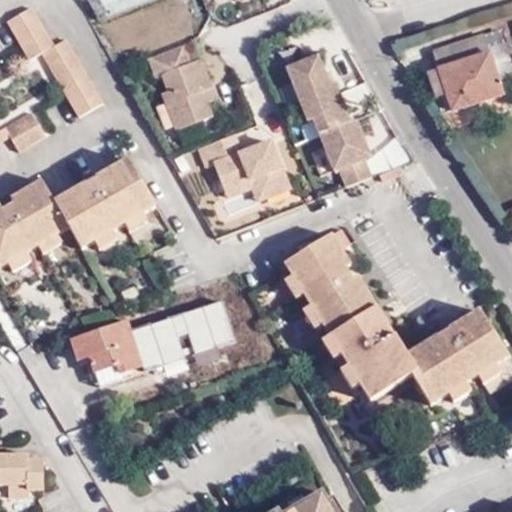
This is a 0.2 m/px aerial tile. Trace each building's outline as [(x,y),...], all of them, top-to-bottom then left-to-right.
[(81,0),(90,19),(93,24),(151,0),(81,0)] [(34,8),(10,21),(33,58),(45,51),(84,114),(108,99),(69,36),(57,44),(34,8)] [(505,43),(502,32),(486,37),(489,48),(505,43)] [(511,61),(505,43),(489,48),(486,37),(435,55),(441,71),(433,74),(447,114),(504,95),(499,81),(511,76),(511,61)] [(194,68),(185,48),(148,64),(157,85),(164,82),(169,96),(163,98),(167,108),(157,112),(167,135),(177,132),(179,137),(216,122),(210,108),(205,96),(215,92),(203,63),(194,68)] [(340,173),(348,192),(372,182),(365,163),(371,160),(358,125),(351,127),(337,86),(330,89),(320,62),(289,74),(309,126),(316,124),(335,175),(340,173)] [(11,86),(14,102),(41,97),(38,81),(11,86)] [(210,108),(220,104),(215,92),(205,96),(210,108)] [(0,141),(11,135),(21,151),(49,134),(34,109),(0,129),(0,141)] [(239,159),(231,141),(196,156),(204,175),(214,171),(226,202),(250,192),(256,207),(288,194),(270,148),(239,159)] [(69,232),(82,253),(101,242),(114,235),(127,226),(145,216),(157,208),(131,162),(103,178),(105,181),(94,187),(88,190),(95,201),(84,207),(76,194),(55,206),(41,183),(21,196),(29,209),(20,215),(14,204),(7,208),(0,212),(0,211),(0,272),(9,267),(27,258),(41,249),(58,239),(69,232)] [(401,179),(397,172),(376,180),(380,188),(401,179)] [(95,201),(88,190),(87,187),(76,194),(84,207),(95,201)] [(29,209),(21,196),(12,200),(14,204),(20,215),(29,209)] [(131,234),(150,224),(145,216),(127,226),(131,234)] [(349,240),(342,226),(333,231),(342,245),(349,240)] [(442,333),(410,352),(406,347),(392,355),(387,346),(396,341),(388,329),(394,326),(367,284),(354,292),(348,284),(358,278),(349,264),(353,261),(342,245),(333,231),(277,267),(287,282),(299,300),(306,311),(316,327),(324,341),(337,360),(345,373),(355,390),(366,407),(415,377),(434,405),(454,393),(473,381),(483,374),(501,363),(511,354),(483,308),(463,320),(470,331),(462,337),(456,329),(451,332),(444,336),(442,333)] [(105,250),(118,242),(114,235),(101,242),(105,250)] [(58,239),(41,249),(45,257),(62,247),(58,239)] [(27,258),(9,267),(14,275),(31,265),(27,258)] [(354,292),(367,284),(365,280),(362,276),(358,278),(348,284),(354,292)] [(290,305),(299,300),(287,282),(279,287),(290,305)] [(298,316),(308,332),(316,327),(306,311),(298,316)] [(470,331),(463,320),(454,325),(456,329),(462,337),(470,331)] [(139,350),(163,342),(159,330),(151,332),(149,326),(133,331),(130,324),(70,345),(77,367),(82,365),(87,380),(93,379),(116,371),(118,380),(146,372),(145,368),(139,350)] [(251,325),(185,346),(193,374),(261,353),(251,325)] [(396,341),(401,338),(397,332),(394,326),(388,329),(396,341)] [(392,355),(406,347),(401,338),(396,341),(387,346),(392,355)] [(337,360),(324,341),(317,345),(329,365),(337,360)] [(145,368),(169,360),(163,342),(139,350),(145,368)] [(489,384),(507,372),(501,363),(483,374),(489,384)] [(93,379),(98,393),(147,377),(146,372),(118,380),(116,371),(93,379)] [(337,377),(348,395),(355,390),(345,373),(337,377)] [(460,402),(479,391),(473,381),(454,393),(460,402)] [(30,463),(29,458),(0,458),(0,489),(9,489),(9,502),(30,502),(30,493),(45,493),(44,463),(30,463)] [(9,489),(0,489),(0,502),(9,502),(9,489)] [(314,511),(330,502),(326,496),(310,505),(314,511)] [(345,511),(337,497),(330,502),(314,511),(310,505),(299,511),(345,511)]
